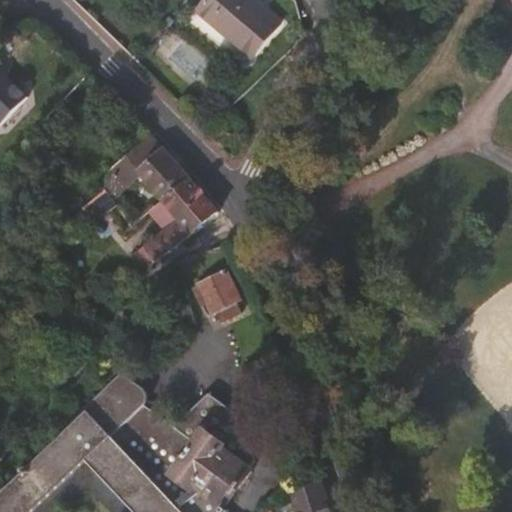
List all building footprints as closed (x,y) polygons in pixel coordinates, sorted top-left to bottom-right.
[(253,0),(207,0),(197,12),(252,58),(280,22),(253,0)] [(0,125),(2,128),(30,97),(0,68),(0,125)] [(139,168),(164,146),(152,135),(129,157),(133,162),(139,168)] [(189,177),(165,148),(164,146),(139,168),(133,162),(108,191),(106,192),(86,211),(93,220),(115,201),(143,176),(161,200),(162,198),(189,177)] [(108,191),(133,162),(129,157),(114,170),(108,191)] [(16,174),(0,188),(0,190),(37,230),(55,214),(16,174)] [(155,260),(190,235),(218,211),(189,177),(162,198),(180,219),(144,245),(146,248),(155,260)] [(155,260),(146,248),(138,254),(148,266),(155,260)] [(200,269),(197,256),(181,262),(184,275),(200,269)] [(193,311),(186,283),(171,270),(156,287),(167,296),(172,297),(179,329),(197,324),(193,311)] [(242,302),(227,274),(200,286),(208,303),(193,311),(197,324),(242,302)] [(70,360),(97,331),(72,311),(47,340),(70,360)] [(221,511),(227,506),(229,505),(253,472),(223,451),(225,447),(204,432),(196,442),(146,408),(149,401),(148,394),(144,389),(124,375),(77,419),(79,421),(0,497),(0,511),(221,511)] [(329,511),(320,480),(272,511),(287,511),(296,506),(297,511),(329,511)]
